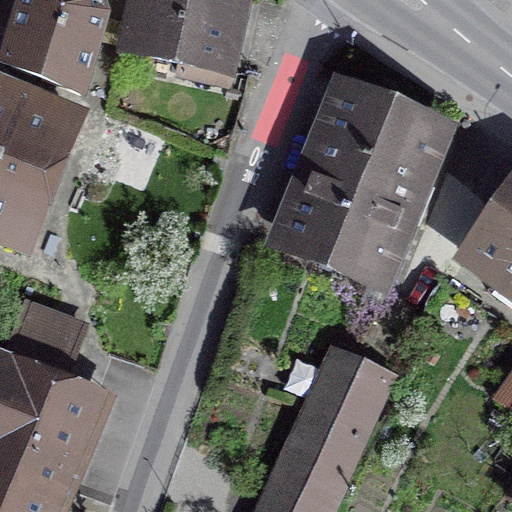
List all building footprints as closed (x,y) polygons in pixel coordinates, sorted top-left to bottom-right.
[(97,0),(25,0),(6,65),(80,95),(104,16),(99,4),(97,3),(97,0)] [(235,0),(131,0),(122,45),(182,58),(178,75),(218,83),(235,0)] [(434,133),(350,99),(289,247),(373,281),(400,215),(416,222),(427,194),(411,188),(434,133)] [(67,129),(0,101),(0,225),(23,235),(67,129)] [(511,203),(476,255),(511,280),(511,203)] [(7,358),(66,379),(85,333),(26,310),(7,358)] [(66,379),(7,358),(0,354),(0,511),(46,511),(95,391),(66,379)] [(386,386),(335,362),(263,511),(334,511),(347,485),(340,483),(386,386)] [(511,379),(497,401),(511,411),(511,379)]
